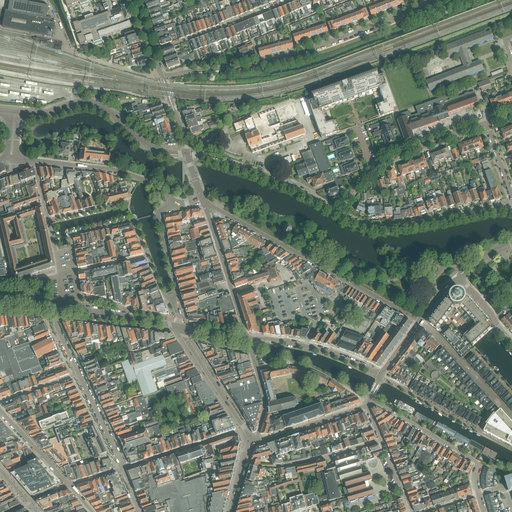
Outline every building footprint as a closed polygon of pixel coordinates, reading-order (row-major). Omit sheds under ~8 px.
[(4,24),(3,27),(27,32),(47,36),(52,36),(53,33),(54,24),(50,23),(50,20),(51,20),(51,19),(47,19),(47,15),(49,6),(40,5),(16,0),(10,0),(10,2),(9,8),(8,11),(6,11),(6,13),(6,14),(5,19),(4,24)] [(93,14),(85,17),(86,20),(79,23),(78,22),(73,23),(77,33),(80,32),(81,34),(77,36),(81,46),(86,44),(85,43),(93,40),(94,43),(102,40),(101,37),(132,27),(130,22),(128,22),(127,19),(131,18),(126,4),(121,5),(122,9),(121,9),(121,8),(112,11),(111,8),(112,7),(109,0),(65,0),(68,7),(73,6),(72,5),(80,2),(81,5),(89,2),(87,0),(101,0),(105,10),(108,9),(109,12),(94,17),(93,14)] [(155,0),(146,3),(148,9),(161,4),(160,2),(164,0),(155,0)] [(226,21),(222,13),(219,3),(217,0),(215,0),(220,13),(220,14),(218,15),(221,23),(226,21)] [(231,7),(228,0),(226,0),(223,1),(226,9),(227,11),(230,19),(235,17),(231,7)] [(240,3),(238,4),(236,0),(234,1),(240,15),(244,14),(240,3)] [(240,3),(244,14),(249,12),(244,0),(241,0),(242,2),(240,3)] [(244,0),(249,12),(253,10),(249,0),(247,0),(246,0),(244,0)] [(249,0),(253,10),(258,8),(255,0),(249,0)] [(303,14),(301,15),(302,18),(307,16),(300,0),(299,0),(296,2),(299,10),(301,9),(303,14)] [(310,15),(306,6),(311,5),(312,8),(314,8),(314,7),(311,0),(300,0),(307,16),(310,15)] [(316,0),(317,2),(320,1),(323,8),(320,9),(321,11),(325,9),(321,0),(316,0)] [(385,2),(387,9),(393,7),(390,0),(385,2)] [(227,11),(226,9),(223,1),(219,3),(222,13),(226,21),(230,19),(227,11)] [(231,7),(235,17),(240,15),(234,1),(232,2),(233,6),(231,7)] [(161,4),(148,9),(148,10),(149,10),(150,14),(162,9),(161,7),(168,5),(167,2),(161,4)] [(302,18),(301,15),(299,10),(296,2),(291,4),(295,15),(298,14),(300,19),(302,18)] [(286,5),(290,14),(292,13),(295,21),(297,20),(295,15),(291,4),(286,5)] [(288,24),(290,23),(288,18),(289,18),(288,15),(290,14),(286,5),(282,7),(288,24)] [(377,13),(374,6),(369,8),(371,15),(377,13)] [(170,11),(169,9),(168,7),(162,9),(150,14),(152,19),(163,14),(170,11)] [(284,21),(286,25),(288,24),(282,7),(277,9),(280,18),(281,18),(283,17),(285,21),(284,21)] [(276,20),(279,19),(282,27),(284,26),(281,18),(280,18),(277,9),(273,11),(276,20)] [(360,12),(363,18),(363,19),(369,17),(366,9),(360,11),(361,12),(360,12)] [(212,17),(213,17),(211,11),(206,13),(212,28),(216,26),(212,17)] [(273,30),(275,29),(277,29),(275,26),(274,27),(272,20),(274,19),(272,12),(267,13),(273,30)] [(203,31),(199,18),(197,13),(196,13),(195,14),(198,22),(195,23),(199,32),(203,31)] [(206,13),(204,14),(204,15),(202,15),(203,17),(207,29),(212,28),(206,13)] [(262,15),(265,23),(267,22),(270,28),(268,29),(269,32),(273,30),(267,13),(262,15)] [(163,15),(163,14),(152,19),(153,24),(165,20),(164,17),(169,16),(168,14),(163,15)] [(257,17),(264,34),(267,33),(265,28),(264,28),(263,24),(265,23),(262,15),(257,17)] [(191,17),(189,18),(189,19),(195,34),(199,32),(195,23),(195,22),(193,23),(191,17)] [(203,17),(199,18),(203,31),(207,29),(203,17)] [(256,26),(258,25),(262,35),(264,34),(257,17),(253,19),(256,26)] [(252,31),(257,29),(256,26),(253,19),(248,21),(252,31)] [(179,21),(179,20),(177,21),(179,27),(177,28),(176,28),(180,39),(185,37),(179,21)] [(185,22),(182,23),(181,20),(179,21),(185,37),(190,35),(187,25),(185,22)] [(253,39),(255,38),(252,31),(248,21),(243,23),(246,30),(247,30),(248,34),(250,33),(253,39)] [(334,22),(334,21),(328,23),(331,31),(337,29),(336,28),(334,22)] [(156,33),(168,29),(175,27),(174,23),(165,26),(164,24),(161,26),(160,24),(154,26),(155,28),(154,28),(156,33)] [(245,41),(246,41),(247,41),(244,31),(246,30),(243,23),(239,24),(245,41)] [(240,35),(243,42),(245,41),(239,24),(234,26),(238,36),(240,35)] [(238,36),(234,26),(229,28),(236,45),(238,44),(237,42),(235,37),(238,36)] [(229,28),(225,30),(229,40),(231,39),(234,46),(236,45),(229,28)] [(306,39),(312,37),(309,30),(306,31),(305,28),(303,29),(304,32),(306,39)] [(159,40),(174,34),(177,34),(176,31),(169,33),(168,29),(156,33),(159,40)] [(224,29),(219,31),(225,50),(228,49),(224,40),(227,39),(224,29)] [(214,33),(217,43),(220,42),(224,50),(225,50),(219,31),(214,33)] [(430,90),(443,85),(483,69),(480,61),(472,64),(471,62),(470,58),(470,57),(469,54),(468,55),(466,48),(494,38),(491,31),(486,33),(485,31),(445,46),(449,57),(459,53),(464,67),(427,81),(430,90)] [(209,34),(216,53),(218,52),(215,44),(217,43),(214,33),(209,34)] [(140,42),(138,38),(137,34),(128,37),(127,37),(126,37),(114,41),(117,50),(125,47),(126,47),(140,42)] [(174,34),(159,40),(160,44),(162,45),(172,42),(171,38),(175,37),(174,34)] [(216,53),(209,34),(204,36),(208,46),(211,45),(213,51),(214,55),(216,54),(216,53)] [(199,38),(206,57),(208,56),(207,53),(205,47),(208,46),(204,36),(199,38)] [(201,48),(203,55),(205,58),(206,57),(199,38),(195,40),(198,49),(201,48)] [(190,41),(191,46),(197,60),(199,59),(196,50),(198,49),(195,40),(190,41)] [(282,51),(288,49),(286,42),(283,43),(282,40),(280,41),(282,51)] [(126,47),(127,51),(141,46),(140,42),(126,47)] [(252,44),(239,49),(241,55),(249,52),(248,49),(253,47),(252,44)] [(141,46),(127,51),(125,52),(122,53),(123,55),(126,54),(128,53),(128,55),(143,50),(141,46)] [(175,50),(174,47),(162,51),(164,56),(176,52),(176,53),(182,51),(185,50),(185,47),(180,48),(175,50)] [(437,48),(417,56),(418,59),(438,51),(437,48)] [(127,60),(130,59),(130,60),(144,55),(143,50),(128,55),(129,55),(129,57),(127,58),(127,60)] [(177,56),(176,53),(176,52),(164,56),(167,63),(187,55),(186,52),(182,54),(177,56)] [(184,59),(188,58),(189,57),(191,59),(194,55),(193,53),(187,55),(167,63),(169,69),(180,65),(179,61),(184,59)] [(147,63),(145,58),(137,61),(137,62),(136,62),(137,65),(138,65),(139,66),(140,66),(141,67),(145,66),(145,64),(147,63)] [(338,132),(333,121),(327,123),(326,123),(321,109),(332,105),(331,104),(334,103),(335,104),(339,103),(339,101),(341,100),(342,102),(349,100),(359,96),(358,94),(361,93),(361,95),(366,93),(365,91),(368,90),(369,92),(374,90),(379,88),(384,102),(377,105),(382,117),(398,111),(382,69),(380,69),(309,95),(306,96),(322,138),(338,132)] [(482,91),(492,88),(489,79),(478,83),(479,88),(480,88),(481,88),(481,89),(482,91)] [(411,116),(409,111),(396,116),(398,120),(397,120),(405,141),(414,138),(412,131),(439,121),(440,121),(441,120),(443,119),(444,119),(444,120),(445,120),(445,119),(449,117),(446,108),(447,108),(448,112),(478,101),(474,92),(469,93),(468,93),(464,94),(465,95),(454,99),(454,98),(450,99),(450,100),(448,101),(446,96),(415,107),(418,114),(411,116)] [(499,107),(496,98),(495,95),(495,94),(495,93),(494,92),(492,94),(493,98),(490,99),(491,100),(490,100),(490,101),(491,103),(491,104),(492,106),(494,106),(495,109),(499,107)] [(505,105),(506,105),(507,105),(508,105),(509,104),(510,104),(511,102),(509,94),(503,96),(505,100),(504,101),(505,105)] [(505,105),(504,101),(505,100),(503,96),(496,98),(499,107),(502,106),(503,107),(504,106),(505,105)] [(244,121),(234,125),(236,132),(244,129),(246,136),(250,148),(250,147),(252,153),(264,149),(276,145),(305,134),(302,126),(299,117),(294,104),(293,103),(260,115),(260,116),(253,118),(252,118),(248,120),(244,122),(244,121)] [(142,109),(142,110),(143,112),(151,109),(152,111),(151,111),(152,111),(152,112),(163,108),(162,104),(152,106),(151,107),(142,109)] [(134,112),(139,111),(138,106),(133,108),(132,105),(125,107),(125,108),(124,109),(125,111),(126,111),(127,113),(133,111),(134,112)] [(144,116),(145,119),(165,112),(163,108),(152,112),(153,114),(144,116)] [(188,110),(182,112),(184,116),(185,118),(195,114),(203,112),(203,111),(206,110),(205,108),(204,108),(195,111),(195,110),(192,111),(191,108),(187,108),(188,110)] [(154,121),(166,117),(165,112),(145,119),(146,121),(153,118),(154,121)] [(185,118),(184,119),(185,121),(186,121),(187,123),(202,118),(201,116),(197,117),(197,118),(196,118),(195,114),(185,118)] [(165,124),(168,123),(167,121),(167,120),(166,117),(155,121),(157,127),(158,126),(162,125),(162,124),(165,123),(165,124)] [(187,126),(187,127),(187,128),(189,129),(199,126),(203,124),(202,121),(201,120),(202,119),(202,120),(205,119),(205,117),(202,118),(187,123),(188,125),(187,126)] [(391,147),(391,145),(393,145),(393,146),(394,146),(394,145),(395,144),(394,142),(396,141),(392,131),(394,130),(394,129),(395,129),(394,124),(393,124),(393,122),(392,118),(388,120),(387,121),(386,120),(380,122),(381,123),(371,127),(372,131),(374,137),(380,134),(381,135),(382,135),(386,145),(388,144),(389,147),(390,146),(391,147)] [(163,134),(171,132),(168,123),(165,124),(165,123),(162,124),(162,125),(158,126),(158,127),(159,127),(162,133),(163,133),(163,134)] [(189,129),(189,131),(190,135),(192,134),(192,135),(201,132),(199,128),(200,128),(201,128),(204,127),(203,124),(199,126),(189,129)] [(504,139),(511,136),(511,135),(509,127),(508,127),(506,128),(501,130),(501,131),(501,132),(501,133),(502,134),(504,139)] [(163,143),(164,143),(165,140),(167,140),(169,139),(168,138),(173,137),(171,132),(163,134),(164,137),(162,138),(160,141),(160,143),(162,143),(163,143)] [(167,140),(168,143),(168,144),(171,145),(173,145),(175,144),(173,137),(168,138),(169,139),(167,140)] [(338,137),(331,140),(332,143),(334,150),(345,146),(345,147),(349,146),(348,145),(349,145),(348,143),(349,143),(348,139),(347,139),(347,138),(340,140),(338,137)] [(475,150),(481,148),(482,149),(483,148),(483,147),(481,141),(482,140),(481,138),(480,138),(476,139),(475,139),(473,139),(473,140),(472,141),(475,150)] [(470,152),(475,150),(472,141),(470,141),(469,141),(468,141),(467,142),(464,143),(468,153),(470,152)] [(311,150),(302,154),(305,163),(309,174),(310,176),(320,172),(331,168),(321,142),(320,143),(310,146),(309,146),(311,150)] [(60,154),(69,155),(69,152),(73,153),(73,152),(72,152),(73,143),(69,143),(69,144),(61,143),(61,147),(60,147),(60,150),(61,150),(60,154)] [(468,153),(464,143),(462,143),(461,144),(459,145),(462,154),(462,155),(463,157),(466,156),(465,154),(468,153)] [(108,161),(109,158),(109,154),(88,151),(88,150),(80,149),(79,161),(91,162),(91,159),(108,161)] [(448,149),(442,151),(444,159),(445,160),(448,159),(448,160),(452,158),(450,152),(449,152),(448,149)] [(351,151),(344,153),(343,150),(335,153),(337,158),(341,157),(342,161),(350,159),(350,160),(353,158),(354,157),(353,156),(354,155),(353,152),(352,152),(351,151)] [(436,153),(439,162),(442,161),(441,160),(444,159),(442,151),(436,153)] [(434,164),(439,162),(436,153),(431,155),(432,159),(430,160),(432,166),(434,165),(434,164)] [(421,169),(422,171),(424,170),(428,169),(427,166),(428,165),(427,163),(426,163),(424,157),(423,158),(422,157),(421,158),(421,159),(418,160),(421,169)] [(421,169),(418,160),(416,160),(415,160),(413,161),(411,162),(415,171),(421,169)] [(408,174),(415,171),(411,162),(410,162),(408,162),(408,163),(405,164),(408,174)] [(296,166),(296,167),(297,171),(298,173),(299,176),(299,177),(300,177),(304,175),(304,176),(304,175),(309,174),(305,163),(304,163),(304,164),(301,165),(300,165),(296,166)] [(340,165),(343,176),(354,172),(358,171),(358,170),(358,168),(357,165),(356,165),(356,163),(349,166),(348,163),(340,165)] [(484,170),(491,188),(495,200),(497,199),(498,200),(500,200),(500,199),(501,198),(500,197),(501,197),(501,194),(500,195),(489,163),(483,165),(484,170)] [(402,176),(408,174),(405,164),(403,165),(402,165),(400,165),(399,166),(402,176)] [(27,170),(25,171),(28,179),(28,180),(27,180),(27,181),(28,183),(29,185),(31,185),(29,179),(34,176),(35,176),(33,169),(31,168),(27,170)] [(56,169),(52,169),(54,178),(58,178),(58,177),(62,177),(63,170),(62,170),(59,170),(59,169),(56,169)] [(403,187),(402,184),(399,177),(397,178),(393,169),(392,170),(386,172),(387,175),(388,174),(390,181),(392,180),(394,179),(395,181),(397,180),(400,188),(403,187)] [(62,180),(61,189),(64,188),(66,187),(69,186),(69,185),(74,184),(73,181),(76,180),(75,175),(75,171),(67,170),(67,171),(66,175),(67,175),(67,179),(62,180)] [(25,171),(18,174),(20,182),(28,179),(25,171)] [(311,179),(307,180),(308,184),(312,182),(313,183),(312,183),(312,184),(314,188),(315,188),(316,188),(317,187),(322,185),(323,185),(324,185),(325,185),(325,184),(326,184),(335,180),(332,171),(321,175),(311,179)] [(95,173),(97,179),(98,182),(101,181),(103,180),(101,174),(95,173)] [(102,174),(101,174),(103,180),(103,182),(103,183),(104,185),(106,185),(106,183),(109,182),(110,183),(114,182),(114,181),(113,176),(110,176),(104,174),(102,174)] [(330,197),(332,196),(333,199),(339,197),(338,194),(340,193),(338,188),(344,185),(341,179),(335,181),(336,185),(330,187),(330,189),(327,190),(328,191),(327,193),(328,195),(330,196),(330,197)] [(377,182),(376,182),(379,190),(383,189),(384,192),(386,191),(388,190),(390,190),(388,184),(386,185),(386,184),(385,185),(384,181),(383,182),(382,180),(380,181),(379,181),(378,181),(377,182)] [(469,194),(472,201),(473,201),(473,202),(474,201),(475,202),(477,202),(478,201),(478,200),(479,200),(476,189),(475,190),(475,188),(477,187),(475,180),(471,182),(472,185),(471,185),(472,189),(473,191),(469,192),(470,193),(469,194)] [(125,181),(121,182),(121,191),(123,199),(131,198),(131,197),(129,189),(127,189),(126,186),(127,186),(125,181)] [(36,183),(31,185),(29,185),(27,186),(26,186),(29,196),(24,198),(17,201),(13,202),(10,203),(9,203),(4,205),(6,212),(5,213),(0,214),(0,221),(6,245),(13,280),(22,277),(29,275),(32,274),(35,273),(39,272),(46,269),(54,267),(55,267),(53,259),(53,255),(52,255),(49,239),(48,235),(48,236),(47,231),(45,222),(41,206),(28,210),(24,211),(24,212),(15,215),(14,212),(13,209),(40,199),(36,183)] [(495,200),(491,188),(488,189),(485,183),(483,184),(485,190),(488,199),(489,202),(495,200)] [(471,201),(472,201),(469,194),(467,189),(464,190),(463,188),(460,189),(461,192),(462,196),(463,195),(466,203),(468,203),(470,202),(471,201)] [(116,189),(110,190),(111,193),(113,202),(117,201),(119,200),(123,199),(121,191),(117,192),(116,189)] [(452,192),(457,205),(460,204),(461,204),(463,204),(463,203),(464,203),(459,189),(452,192)] [(55,191),(44,193),(45,197),(46,203),(47,203),(49,202),(51,202),(56,215),(62,213),(56,199),(60,198),(60,197),(59,196),(57,195),(58,193),(59,193),(58,190),(57,190),(56,190),(55,190),(55,191)] [(443,190),(435,192),(441,209),(442,208),(443,209),(445,208),(445,207),(447,206),(445,199),(445,198),(443,194),(444,194),(443,190)] [(453,206),(455,205),(452,196),(452,195),(451,191),(449,190),(448,191),(447,193),(448,194),(449,195),(450,197),(446,198),(449,207),(450,208),(452,207),(453,206)] [(485,190),(479,192),(482,201),(485,200),(487,200),(487,199),(488,199),(485,190)] [(105,194),(103,195),(105,203),(105,204),(113,202),(111,193),(108,194),(107,191),(105,191),(105,194)] [(441,209),(435,192),(429,194),(435,210),(437,209),(437,210),(438,210),(439,210),(440,210),(440,209),(441,209)] [(426,202),(427,206),(429,211),(430,211),(430,212),(431,212),(432,212),(433,211),(433,210),(435,210),(429,194),(427,195),(429,201),(426,202)] [(56,199),(62,213),(73,211),(71,206),(67,197),(67,195),(60,198),(56,199)] [(70,196),(67,197),(71,206),(73,211),(78,210),(73,197),(72,195),(70,196)] [(75,196),(73,197),(78,210),(84,209),(80,200),(77,201),(75,196)] [(0,206),(4,205),(9,203),(9,202),(9,201),(8,200),(8,199),(7,197),(6,197),(6,199),(0,201),(0,206)] [(88,208),(94,206),(95,206),(94,203),(93,203),(91,198),(86,200),(86,199),(86,200),(88,208)] [(86,200),(86,199),(84,200),(84,199),(80,200),(84,209),(88,208),(86,200)] [(425,212),(426,212),(424,207),(427,206),(426,202),(424,203),(423,200),(418,202),(417,199),(414,200),(416,204),(419,216),(420,216),(419,213),(421,212),(421,213),(422,213),(423,214),(424,213),(425,212)] [(376,218),(375,204),(370,204),(370,201),(369,201),(369,204),(367,205),(367,206),(368,211),(368,216),(369,216),(369,217),(371,217),(372,218),(376,218)] [(392,205),(392,201),(390,201),(390,204),(384,204),(385,206),(385,211),(385,217),(386,217),(386,218),(389,217),(389,216),(392,216),(393,216),(392,205)] [(48,207),(51,216),(56,215),(51,202),(49,202),(50,207),(48,207)] [(368,211),(367,206),(360,203),(356,210),(364,214),(366,210),(368,211)] [(381,217),(385,217),(385,211),(385,206),(381,207),(381,203),(375,204),(376,218),(378,218),(379,217),(381,217)] [(407,218),(410,217),(408,209),(409,209),(408,205),(404,206),(403,208),(400,208),(400,209),(402,218),(407,218)] [(192,223),(190,224),(191,228),(193,227),(193,229),(197,228),(207,225),(204,217),(202,210),(200,209),(191,210),(191,219),(199,218),(201,222),(192,223)] [(402,218),(400,209),(395,209),(393,210),(393,212),(393,219),(402,218)] [(191,210),(183,212),(183,220),(186,219),(186,221),(192,220),(192,223),(201,222),(199,218),(191,219),(191,210)] [(180,213),(164,216),(166,223),(173,221),(182,220),(183,220),(183,212),(180,213)] [(173,221),(166,223),(167,228),(179,226),(182,225),(183,225),(190,224),(192,223),(192,220),(186,221),(186,219),(183,220),(182,220),(173,221)] [(230,222),(229,223),(232,228),(234,229),(234,230),(233,233),(232,234),(237,236),(239,238),(242,239),(246,241),(254,235),(231,223),(230,222)] [(124,225),(126,231),(134,229),(133,226),(132,224),(131,223),(130,223),(124,225)] [(224,225),(216,227),(221,241),(229,238),(230,242),(231,244),(231,245),(232,249),(236,247),(238,246),(240,245),(243,243),(246,241),(242,239),(239,238),(237,236),(232,234),(233,233),(234,230),(234,229),(232,228),(229,223),(224,225)] [(179,226),(167,228),(168,234),(180,231),(181,231),(184,230),(186,230),(189,229),(191,229),(191,228),(190,224),(183,225),(182,225),(179,226)] [(283,231),(289,234),(292,230),(292,229),(292,228),(292,227),(291,227),(291,226),(290,226),(290,225),(289,225),(288,225),(287,225),(287,226),(286,226),(286,227),(283,231)] [(111,228),(112,235),(119,233),(121,233),(119,226),(116,227),(111,228)] [(190,230),(189,230),(190,232),(192,240),(200,238),(200,235),(210,232),(208,227),(198,230),(197,228),(193,229),(190,230)] [(126,231),(121,233),(119,233),(120,236),(116,237),(117,239),(115,239),(115,240),(120,239),(124,238),(129,237),(129,238),(132,238),(131,237),(136,235),(134,229),(126,231)] [(104,230),(99,231),(101,240),(102,244),(105,244),(104,241),(107,240),(106,238),(106,236),(104,230)] [(180,231),(168,234),(169,240),(176,239),(179,238),(181,237),(181,234),(185,233),(184,230),(181,231),(180,231)] [(99,231),(93,232),(96,241),(99,240),(100,241),(99,242),(99,245),(102,244),(101,240),(99,231)] [(210,232),(200,235),(200,238),(202,241),(211,237),(210,232)] [(74,244),(75,247),(82,246),(80,235),(74,237),(73,238),(74,241),(77,241),(78,244),(74,244)] [(129,237),(124,238),(125,245),(127,244),(137,242),(139,242),(138,241),(138,240),(138,239),(136,235),(131,237),(132,238),(129,238),(129,237)] [(246,241),(243,243),(244,243),(246,244),(248,244),(250,243),(252,245),(257,237),(254,235),(246,241)] [(176,239),(169,240),(170,245),(180,243),(182,242),(185,242),(189,241),(188,236),(185,236),(181,237),(179,238),(176,239)] [(202,241),(199,242),(201,247),(202,251),(202,252),(204,256),(203,256),(204,257),(211,254),(216,253),(215,248),(213,243),(212,238),(202,241)] [(229,238),(221,241),(224,252),(225,252),(232,249),(231,245),(231,244),(230,242),(229,238)] [(263,240),(259,248),(261,249),(262,249),(266,247),(268,243),(263,240)] [(112,241),(107,242),(110,252),(112,261),(117,260),(114,247),(114,246),(113,241),(112,241)] [(126,249),(121,250),(122,252),(123,252),(129,250),(132,250),(141,248),(139,242),(137,242),(127,244),(125,245),(126,249)] [(181,248),(171,250),(172,256),(188,252),(185,242),(182,242),(180,243),(181,245),(181,248)] [(262,251),(259,252),(260,254),(266,251),(268,252),(273,246),(268,243),(266,247),(262,249),(262,251)] [(266,251),(260,254),(260,256),(264,254),(265,256),(269,254),(270,253),(272,255),(273,256),(279,249),(275,247),(273,246),(268,252),(266,251)] [(244,247),(225,253),(227,259),(235,257),(237,256),(246,254),(245,252),(244,250),(244,247)] [(132,250),(129,250),(131,256),(143,254),(141,248),(132,250)] [(93,254),(92,253),(92,250),(91,249),(89,249),(87,249),(87,250),(86,250),(76,253),(77,258),(85,256),(90,255),(93,254)] [(265,256),(264,256),(268,263),(270,262),(277,258),(284,251),(279,249),(273,256),(272,255),(271,255),(269,254),(265,256)] [(172,256),(173,262),(187,258),(197,255),(196,252),(196,250),(188,252),(172,256)] [(266,265),(264,266),(266,268),(276,265),(276,263),(279,261),(280,260),(290,255),(284,251),(277,258),(270,262),(268,263),(265,265),(266,265)] [(104,253),(100,254),(100,258),(101,261),(101,263),(112,261),(110,252),(104,253)] [(174,268),(175,271),(184,268),(193,266),(193,267),(196,266),(198,265),(200,270),(197,271),(199,276),(212,272),(211,270),(210,266),(209,264),(208,260),(218,257),(216,253),(211,254),(204,257),(201,258),(201,260),(200,260),(200,259),(197,260),(195,260),(196,262),(192,263),(189,264),(174,268)] [(187,258),(173,262),(174,268),(189,264),(192,263),(196,262),(195,260),(197,260),(200,259),(199,254),(197,255),(187,258)] [(284,263),(281,265),(283,266),(285,265),(288,263),(289,264),(289,265),(298,260),(294,257),(285,262),(284,263)] [(131,262),(131,268),(148,264),(146,259),(131,262)] [(86,261),(77,263),(78,268),(94,265),(93,260),(86,261)] [(289,265),(288,266),(289,268),(293,265),(294,267),(293,267),(302,262),(298,260),(289,265)] [(124,264),(124,269),(126,276),(131,275),(132,275),(132,274),(131,268),(131,262),(124,264)] [(126,276),(124,269),(124,264),(117,265),(118,273),(119,276),(119,278),(126,277),(126,276)] [(132,274),(133,274),(150,268),(148,264),(131,268),(132,274)] [(238,264),(229,267),(231,274),(240,271),(240,270),(238,264)] [(298,270),(297,270),(299,273),(301,272),(303,274),(306,272),(309,276),(310,274),(311,269),(313,268),(307,264),(298,270)] [(240,279),(234,282),(236,288),(248,284),(249,285),(272,278),(273,282),(281,279),(276,265),(266,268),(265,269),(266,271),(255,274),(254,275),(249,276),(246,277),(240,279)] [(96,270),(97,277),(112,274),(111,266),(111,267),(105,268),(103,268),(102,268),(102,269),(97,270),(96,270)] [(184,268),(175,271),(176,276),(184,274),(185,274),(187,274),(193,272),(194,272),(193,267),(193,266),(184,268)] [(429,271),(428,276),(429,278),(431,280),(434,280),(436,278),(437,273),(435,272),(437,267),(432,266),(431,271),(429,271)] [(150,268),(133,274),(134,276),(139,274),(140,277),(152,273),(150,269),(150,268)] [(309,276),(307,278),(308,278),(308,279),(310,280),(310,281),(312,282),(311,284),(312,284),(312,283),(314,283),(314,287),(314,288),(315,288),(317,291),(320,294),(324,296),(324,295),(328,297),(328,296),(332,296),(332,295),(336,293),(335,293),(336,291),(338,291),(346,286),(342,284),(340,283),(338,281),(333,278),(313,268),(311,269),(310,274),(309,276)] [(240,271),(231,274),(234,282),(240,279),(246,277),(249,276),(254,275),(252,271),(246,273),(245,272),(244,272),(243,270),(240,270),(240,271)] [(480,270),(475,274),(479,279),(484,275),(480,270)] [(86,278),(80,279),(82,291),(82,292),(83,293),(89,295),(89,294),(87,283),(89,282),(91,281),(90,276),(92,276),(91,271),(87,272),(86,272),(85,272),(86,278)] [(184,275),(176,277),(178,283),(195,278),(194,276),(195,275),(194,272),(193,272),(187,274),(185,274),(184,274),(184,275)] [(140,281),(138,282),(138,284),(140,283),(154,278),(152,273),(140,277),(139,278),(140,281)] [(209,274),(200,277),(201,282),(211,279),(209,274)] [(130,282),(133,281),(131,275),(126,276),(126,277),(119,278),(120,284),(122,283),(126,282),(130,282)] [(106,279),(106,283),(107,285),(107,293),(108,293),(109,297),(109,298),(109,299),(109,300),(112,301),(113,301),(115,302),(116,302),(118,303),(120,304),(121,304),(123,305),(124,305),(123,302),(123,299),(123,298),(122,295),(122,294),(121,291),(121,288),(121,287),(120,284),(119,278),(119,276),(116,276),(114,277),(112,277),(110,278),(108,278),(106,279)] [(188,292),(181,294),(183,300),(190,298),(197,296),(198,296),(210,293),(216,291),(215,285),(226,282),(224,276),(197,284),(194,284),(195,290),(188,292)] [(105,277),(98,278),(99,284),(99,288),(101,296),(100,296),(100,297),(104,297),(105,298),(106,299),(104,283),(106,283),(105,283),(106,285),(106,283),(106,279),(105,277)] [(98,278),(93,279),(93,282),(94,285),(94,289),(95,296),(96,296),(100,296),(101,296),(99,288),(99,284),(98,278)] [(154,278),(140,283),(141,286),(140,287),(141,288),(156,282),(154,278)] [(195,278),(178,283),(180,288),(186,287),(188,286),(194,284),(197,284),(195,278)] [(89,282),(87,283),(89,294),(90,295),(95,296),(94,289),(94,285),(93,282),(89,283),(89,282)] [(129,291),(129,292),(134,309),(142,311),(142,310),(137,292),(137,290),(135,291),(135,287),(134,285),(134,284),(133,282),(130,283),(131,291),(129,291)] [(156,282),(141,288),(141,289),(144,289),(144,290),(144,291),(148,289),(157,286),(156,282)] [(180,288),(181,294),(188,292),(195,290),(194,284),(188,286),(186,287),(180,288)] [(144,290),(137,292),(142,310),(142,311),(156,313),(153,305),(164,302),(157,286),(148,289),(144,291),(144,290)] [(348,287),(339,293),(340,294),(342,293),(347,296),(351,288),(348,287)] [(347,296),(344,301),(345,303),(347,299),(349,299),(354,290),(351,288),(347,296)] [(439,331),(441,333),(443,331),(441,329),(437,326),(453,305),(455,304),(456,306),(459,306),(460,304),(461,305),(467,312),(461,318),(468,325),(474,319),(478,323),(479,322),(479,323),(468,333),(468,332),(468,331),(463,336),(464,336),(465,337),(464,337),(471,344),(472,344),(489,329),(490,327),(486,322),(489,320),(478,309),(468,297),(467,297),(465,296),(464,294),(464,292),(463,291),(462,290),(460,289),(458,288),(456,289),(453,289),(452,291),(450,293),(450,294),(450,296),(447,298),(447,297),(427,322),(436,329),(436,330),(437,330),(439,331)] [(190,298),(183,300),(185,307),(185,306),(195,304),(199,303),(205,301),(204,300),(210,299),(217,297),(219,296),(217,290),(216,291),(210,293),(198,296),(197,296),(190,298)] [(255,290),(238,295),(239,299),(240,302),(242,308),(244,316),(251,314),(253,316),(254,319),(255,324),(258,333),(260,333),(260,332),(259,332),(258,328),(255,319),(254,315),(253,314),(261,311),(260,306),(258,307),(258,305),(256,300),(255,298),(258,297),(255,290)] [(354,290),(349,299),(352,301),(357,292),(354,290)] [(122,293),(122,294),(122,295),(123,298),(124,304),(125,305),(125,307),(127,306),(131,305),(131,306),(132,308),(133,308),(133,309),(134,309),(129,292),(127,292),(122,293)] [(221,298),(217,299),(218,301),(231,297),(229,292),(220,295),(221,298)] [(352,301),(351,303),(352,304),(353,302),(355,303),(356,301),(360,294),(357,292),(352,301)] [(356,301),(355,303),(356,304),(357,305),(357,306),(359,303),(364,296),(360,294),(356,301)] [(195,304),(185,306),(187,313),(197,311),(196,310),(203,308),(209,306),(214,305),(218,303),(219,303),(218,301),(217,299),(217,297),(210,299),(204,300),(205,301),(199,303),(195,304)] [(231,297),(218,301),(219,303),(221,310),(222,314),(227,312),(228,312),(230,311),(235,310),(231,297)] [(365,308),(362,313),(364,314),(372,300),(368,298),(363,306),(365,307),(365,308)] [(372,300),(364,314),(366,315),(369,310),(369,309),(371,310),(376,302),(372,300)] [(164,302),(153,305),(156,313),(167,314),(168,314),(168,313),(169,313),(168,313),(164,302)] [(372,312),(369,317),(371,318),(379,304),(376,302),(371,310),(373,311),(373,312),(372,312)] [(379,304),(371,318),(374,319),(377,314),(376,314),(377,313),(379,315),(384,307),(379,304)] [(384,308),(378,316),(383,320),(390,310),(389,310),(388,309),(385,307),(384,308)] [(221,310),(214,311),(214,313),(214,315),(218,315),(219,317),(221,324),(225,324),(222,314),(221,310)] [(390,310),(383,320),(388,323),(389,322),(395,313),(392,311),(390,310)] [(211,316),(209,316),(210,323),(211,323),(221,324),(219,317),(218,315),(214,315),(214,313),(214,311),(211,312),(211,316)] [(228,312),(227,312),(232,325),(240,326),(239,322),(237,316),(236,315),(232,316),(230,311),(228,312)] [(227,312),(222,314),(225,324),(232,325),(227,312)] [(338,315),(336,318),(340,320),(339,322),(341,324),(344,322),(342,317),(342,316),(345,315),(344,312),(340,314),(338,314),(338,315)] [(501,321),(504,324),(509,319),(511,316),(511,313),(510,312),(502,319),(501,321)] [(388,324),(386,327),(388,328),(390,325),(391,326),(394,326),(394,325),(398,327),(399,325),(404,318),(401,316),(398,314),(396,313),(390,322),(389,322),(388,323),(388,324)] [(251,314),(244,316),(245,317),(246,322),(249,331),(252,332),(258,333),(255,324),(254,319),(253,316),(251,314)] [(205,317),(188,317),(189,320),(190,321),(210,323),(209,316),(209,315),(208,315),(205,315),(205,317)] [(7,336),(4,337),(3,333),(0,334),(0,340),(5,338),(9,350),(19,346),(16,340),(16,339),(16,338),(16,337),(15,337),(15,336),(15,335),(14,334),(15,333),(17,332),(19,332),(16,316),(7,316),(9,327),(8,328),(10,335),(7,336)] [(23,317),(16,316),(18,328),(19,332),(21,331),(23,331),(25,330),(26,330),(25,327),(24,328),(23,317)] [(30,317),(29,317),(30,328),(37,325),(38,325),(37,318),(33,318),(29,317),(30,317)] [(328,326),(318,342),(324,344),(331,332),(338,322),(339,322),(340,320),(336,318),(336,317),(334,319),(335,320),(332,325),(333,326),(332,328),(328,326)] [(379,330),(382,322),(375,318),(371,326),(379,330)] [(390,338),(384,346),(392,352),(393,350),(413,323),(404,318),(399,325),(398,327),(392,336),(390,338)] [(64,321),(63,323),(65,327),(70,338),(73,344),(79,342),(78,338),(79,338),(76,323),(76,322),(75,322),(70,322),(69,322),(64,321)] [(279,321),(274,323),(276,335),(282,336),(279,322),(279,321)] [(273,322),(268,323),(268,324),(271,334),(276,335),(274,323),(273,322)] [(76,323),(79,338),(78,338),(79,342),(85,341),(87,346),(93,345),(89,324),(83,323),(82,323),(77,323),(76,323)] [(29,330),(26,331),(28,338),(32,337),(48,331),(47,327),(46,326),(45,324),(33,328),(33,329),(29,330)] [(90,324),(89,324),(93,345),(95,350),(99,349),(97,344),(100,343),(97,325),(96,325),(96,326),(90,324)] [(268,324),(262,326),(264,333),(263,333),(270,334),(268,324)] [(97,326),(97,325),(100,343),(101,343),(106,342),(105,338),(103,326),(97,326)] [(302,328),(300,338),(303,338),(306,339),(305,339),(310,330),(310,325),(302,328)] [(106,327),(103,326),(105,338),(106,338),(107,341),(109,341),(109,342),(110,346),(114,344),(114,343),(110,327),(108,327),(106,327)] [(116,328),(110,327),(114,343),(124,341),(122,335),(120,330),(120,329),(116,328)] [(295,330),(293,337),(299,338),(300,338),(302,328),(295,330)] [(310,340),(311,340),(317,342),(322,335),(318,332),(319,330),(320,329),(320,328),(319,328),(319,329),(319,328),(318,328),(316,331),(317,332),(311,340),(310,340)] [(425,343),(430,336),(421,328),(412,340),(416,344),(421,348),(425,343)] [(442,335),(445,339),(453,332),(450,328),(445,332),(444,330),(443,331),(441,333),(442,334),(442,335)] [(122,329),(123,333),(125,342),(126,343),(124,344),(125,346),(128,354),(129,360),(131,366),(143,362),(141,356),(142,356),(141,353),(141,351),(133,353),(133,351),(129,352),(126,345),(130,344),(126,329),(125,329),(124,329),(122,329)] [(126,329),(130,344),(126,345),(129,352),(133,351),(138,350),(136,343),(138,342),(134,330),(126,329)] [(134,330),(138,342),(136,343),(138,350),(141,349),(143,348),(140,341),(140,339),(142,338),(140,330),(134,330)] [(142,338),(140,339),(140,341),(148,338),(148,332),(147,331),(147,332),(146,331),(144,331),(140,331),(140,330),(142,338)] [(336,336),(331,344),(336,346),(337,347),(354,353),(364,339),(364,338),(347,332),(346,333),(341,330),(340,330),(336,336)] [(48,331),(32,337),(33,339),(34,339),(35,341),(42,338),(46,337),(47,338),(47,337),(48,336),(49,335),(50,335),(49,333),(49,332),(48,331),(49,331),(48,331)] [(148,338),(140,341),(143,348),(149,346),(155,345),(154,332),(148,332),(148,338)] [(150,349),(141,353),(142,356),(141,356),(143,362),(156,357),(155,354),(157,353),(156,351),(178,343),(178,342),(176,340),(175,338),(173,335),(174,334),(173,334),(173,333),(172,333),(171,333),(171,334),(168,334),(167,334),(165,334),(165,333),(165,334),(164,333),(157,333),(154,332),(155,345),(149,346),(150,349)] [(331,332),(324,344),(330,345),(331,344),(336,336),(331,332)] [(376,342),(365,358),(372,362),(379,352),(384,346),(390,338),(383,332),(376,342)] [(453,332),(445,339),(449,342),(457,335),(453,332)] [(449,342),(452,346),(460,339),(457,335),(449,342)] [(354,353),(360,356),(371,339),(366,336),(364,338),(364,339),(354,353)] [(424,347),(426,348),(434,339),(430,336),(425,343),(427,345),(424,347)] [(0,372),(0,373),(3,378),(13,374),(15,379),(16,381),(16,380),(23,378),(29,376),(33,374),(34,374),(36,373),(39,372),(41,371),(42,371),(38,359),(33,347),(31,342),(22,345),(19,346),(9,350),(5,338),(0,340),(0,372)] [(33,347),(38,359),(39,359),(42,357),(43,357),(42,357),(44,356),(47,354),(48,354),(53,351),(54,353),(54,352),(54,351),(56,350),(57,350),(57,349),(56,347),(56,346),(55,346),(55,345),(54,345),(53,343),(54,343),(54,342),(53,341),(51,338),(48,340),(47,338),(48,340),(47,340),(42,342),(42,343),(40,344),(38,345),(35,346),(33,347)] [(371,339),(360,356),(365,358),(376,342),(371,339)] [(434,339),(426,348),(427,350),(429,347),(431,348),(428,351),(430,353),(433,350),(434,351),(440,345),(434,339)] [(463,343),(460,339),(452,346),(456,350),(463,343)] [(79,342),(73,345),(76,349),(76,350),(85,347),(87,346),(85,341),(79,342)] [(197,342),(197,343),(198,345),(202,351),(203,352),(209,349),(212,348),(213,347),(208,345),(197,342)] [(157,353),(155,354),(156,357),(163,355),(166,359),(171,357),(172,357),(175,355),(175,356),(175,355),(177,355),(184,352),(184,353),(184,352),(178,343),(156,351),(157,353)] [(456,350),(459,354),(467,347),(463,343),(456,350)] [(418,349),(414,346),(412,348),(408,345),(405,350),(414,359),(416,357),(417,355),(415,353),(418,349)] [(379,352),(372,362),(381,367),(388,358),(392,352),(384,346),(379,352)] [(85,347),(76,350),(79,355),(87,352),(86,350),(87,349),(86,347),(85,347)] [(209,349),(203,352),(207,357),(207,358),(218,354),(217,348),(215,347),(214,347),(213,347),(212,348),(209,349)] [(447,351),(443,347),(436,354),(439,358),(447,351)] [(459,354),(463,358),(471,350),(471,349),(470,350),(467,347),(459,354)] [(217,348),(218,354),(207,358),(210,363),(224,358),(223,354),(222,354),(221,350),(217,348)] [(414,359),(405,350),(402,354),(407,359),(411,362),(412,361),(415,363),(417,361),(414,359)] [(450,355),(447,351),(439,358),(443,362),(450,355)] [(129,360),(121,362),(129,384),(138,381),(141,391),(142,393),(143,396),(157,391),(153,379),(159,377),(166,375),(165,371),(170,369),(174,368),(191,362),(190,360),(187,356),(184,352),(184,353),(184,352),(177,355),(175,355),(175,356),(175,355),(172,357),(171,357),(166,359),(163,355),(156,357),(143,362),(131,366),(129,360)] [(229,356),(230,363),(230,362),(232,362),(234,367),(236,366),(235,364),(236,363),(236,361),(234,353),(227,352),(229,356)] [(46,358),(48,364),(59,360),(58,358),(61,357),(59,353),(57,353),(46,358)] [(83,354),(79,356),(83,363),(92,360),(92,359),(93,359),(92,355),(87,357),(87,356),(85,357),(83,354)] [(236,366),(251,363),(249,356),(239,354),(241,359),(238,360),(238,363),(236,363),(235,364),(236,366)] [(397,360),(401,364),(407,367),(408,365),(404,363),(407,359),(402,354),(397,360)] [(467,360),(470,364),(478,358),(474,354),(471,357),(471,356),(469,357),(470,358),(467,360)] [(453,359),(450,355),(443,362),(446,365),(453,359)] [(228,357),(224,358),(210,363),(213,368),(223,365),(230,363),(229,356),(228,357)] [(64,363),(61,357),(58,358),(59,360),(48,364),(48,366),(44,367),(45,370),(53,367),(56,366),(59,365),(64,363)] [(92,360),(83,363),(88,374),(100,370),(96,358),(92,360)] [(481,362),(478,358),(470,364),(474,368),(481,362)] [(446,365),(449,368),(450,369),(457,363),(453,359),(446,365)] [(392,373),(394,374),(401,364),(397,360),(392,367),(389,372),(392,373)] [(170,369),(165,371),(166,375),(174,372),(193,365),(191,362),(174,368),(170,369)] [(229,368),(234,367),(232,362),(230,362),(230,363),(223,365),(213,368),(217,373),(229,368)] [(474,368),(477,372),(485,366),(481,362),(474,368)] [(238,371),(239,375),(241,380),(254,376),(255,376),(251,363),(236,366),(238,371)] [(460,367),(457,363),(450,369),(450,370),(453,373),(460,367)] [(193,365),(174,372),(175,376),(196,369),(193,365)] [(110,366),(88,374),(91,380),(108,374),(112,372),(110,366)] [(238,371),(236,366),(234,367),(229,368),(230,371),(227,372),(227,373),(219,376),(221,380),(234,377),(239,375),(238,371)] [(310,370),(288,366),(261,372),(264,381),(266,390),(267,394),(267,393),(274,392),(271,379),(290,375),(289,373),(309,377),(314,378),(326,384),(329,379),(316,372),(310,370)] [(488,369),(485,366),(477,372),(481,376),(488,369)] [(464,370),(460,367),(453,373),(456,376),(456,377),(464,370)] [(60,377),(69,374),(67,369),(61,371),(58,372),(60,377)] [(161,382),(157,383),(160,390),(166,388),(185,381),(200,376),(197,371),(196,369),(175,376),(161,382)] [(488,369),(481,376),(484,379),(491,373),(488,369)] [(467,374),(464,370),(456,377),(459,380),(460,381),(467,374)] [(166,375),(159,377),(161,382),(175,376),(174,372),(166,375)] [(487,383),(495,377),(491,373),(484,379),(487,383)] [(9,381),(12,380),(15,379),(13,374),(3,378),(0,379),(0,384),(3,383),(9,381)] [(29,376),(31,380),(32,385),(33,387),(38,385),(37,384),(35,376),(34,374),(33,374),(29,376)] [(108,374),(91,380),(92,384),(109,378),(108,374)] [(404,374),(403,376),(400,382),(407,386),(412,377),(408,376),(407,378),(405,377),(406,375),(404,374)] [(470,378),(467,374),(460,381),(463,384),(470,378)] [(20,392),(26,389),(28,389),(26,380),(27,380),(28,381),(31,380),(29,376),(23,378),(16,380),(17,383),(18,385),(20,392)] [(185,381),(166,388),(169,395),(205,383),(202,378),(200,376),(185,381)] [(234,377),(221,380),(225,386),(226,385),(235,382),(239,381),(239,378),(238,376),(234,378),(234,377)] [(255,376),(225,386),(230,393),(229,393),(236,403),(241,410),(244,414),(246,419),(248,421),(249,423),(250,424),(250,426),(258,425),(259,418),(259,417),(261,411),(261,410),(263,403),(261,395),(259,389),(259,388),(257,383),(257,382),(255,377),(256,377),(255,376)] [(109,378),(92,384),(94,387),(111,382),(110,377),(109,378)] [(495,377),(487,383),(491,387),(498,381),(495,377)] [(463,384),(467,388),(474,382),(470,378),(463,384)] [(12,380),(9,381),(10,386),(12,386),(15,393),(20,392),(18,385),(17,383),(14,385),(12,380)] [(119,380),(95,389),(96,390),(97,392),(96,392),(97,393),(98,395),(119,388),(119,387),(121,386),(121,385),(119,380)] [(414,380),(409,389),(414,391),(419,383),(414,380)] [(0,390),(0,398),(14,394),(15,393),(12,386),(10,386),(9,381),(3,383),(3,386),(4,388),(3,389),(4,389),(0,390)] [(328,386),(332,388),(333,393),(337,392),(341,394),(342,393),(344,393),(346,390),(331,381),(328,386)] [(491,387),(494,391),(502,385),(498,381),(491,387)] [(477,386),(474,382),(467,388),(470,392),(477,386)] [(62,390),(59,383),(53,386),(53,387),(55,393),(62,390)] [(166,388),(160,390),(165,403),(174,400),(184,396),(187,403),(196,400),(197,403),(214,397),(209,389),(205,383),(169,395),(166,388)] [(423,386),(419,383),(414,391),(418,394),(423,386)] [(502,385),(494,391),(498,395),(505,388),(502,385)] [(423,396),(428,388),(423,386),(418,394),(423,396)] [(477,386),(470,392),(474,396),(481,389),(477,386)] [(47,400),(46,396),(50,395),(47,388),(41,390),(44,397),(38,399),(39,402),(42,401),(47,400)] [(119,388),(98,395),(101,401),(112,397),(119,394),(121,397),(127,395),(125,391),(121,392),(119,388)] [(428,388),(423,396),(427,399),(432,391),(428,388)] [(505,388),(498,395),(501,398),(508,392),(505,388)] [(484,393),(481,389),(474,396),(477,400),(484,393)] [(34,400),(42,397),(41,392),(40,390),(35,392),(36,395),(33,397),(34,400)] [(62,401),(63,403),(74,398),(79,397),(80,396),(78,391),(68,394),(69,398),(62,401)] [(141,391),(127,396),(129,400),(139,396),(139,394),(142,393),(141,391)] [(432,402),(437,393),(432,391),(427,399),(432,402)] [(35,392),(34,392),(30,394),(25,396),(28,402),(34,400),(33,397),(36,395),(35,392)] [(274,392),(267,393),(269,403),(277,401),(274,392)] [(508,392),(501,398),(505,402),(511,396),(508,392)] [(436,404),(441,396),(437,393),(432,402),(436,404)] [(488,397),(484,393),(477,400),(480,403),(488,397)] [(345,400),(343,395),(342,395),(341,396),(342,399),(345,408),(350,406),(347,399),(345,400)] [(347,398),(347,399),(350,406),(360,403),(358,398),(355,396),(347,398)] [(445,398),(441,396),(436,404),(441,407),(445,398)] [(112,397),(101,401),(104,408),(115,404),(112,397)] [(143,397),(133,400),(136,408),(135,408),(136,412),(136,413),(148,409),(143,397)] [(196,400),(187,403),(188,407),(190,407),(194,405),(196,410),(218,402),(214,397),(197,403),(196,400)] [(297,399),(292,398),(292,397),(292,398),(285,399),(284,399),(285,400),(279,401),(279,400),(278,400),(278,401),(277,401),(269,403),(269,405),(269,406),(269,407),(269,410),(269,413),(269,414),(271,413),(294,408),(294,409),(295,408),(298,405),(299,404),(298,404),(297,400),(297,399)] [(484,407),(491,401),(488,397),(480,403),(484,407)] [(328,398),(320,400),(321,404),(325,415),(332,412),(329,403),(328,398)] [(445,398),(441,407),(445,409),(450,401),(445,398)] [(336,399),(335,400),(336,401),(339,410),(345,408),(342,399),(338,400),(338,399),(336,399)] [(15,400),(6,403),(9,406),(11,405),(12,408),(17,406),(17,405),(15,400)] [(74,409),(84,405),(82,401),(73,404),(73,405),(74,409)] [(336,401),(329,403),(332,412),(339,410),(336,401)] [(397,406),(412,413),(414,409),(400,401),(397,406)] [(450,412),(454,403),(450,401),(445,409),(450,412)] [(495,405),(491,401),(484,407),(487,411),(495,405)] [(8,409),(7,410),(6,410),(11,415),(30,408),(28,402),(23,404),(17,406),(12,408),(8,409)] [(188,408),(187,410),(188,412),(189,413),(192,412),(192,413),(206,408),(209,417),(224,412),(224,411),(223,411),(221,408),(220,405),(219,405),(218,403),(218,402),(196,410),(194,405),(190,407),(190,408),(188,408)] [(454,403),(450,412),(454,414),(459,406),(454,403)] [(325,415),(321,404),(295,413),(283,417),(284,422),(283,422),(285,429),(291,426),(291,427),(295,425),(303,422),(308,421),(316,418),(320,417),(325,415)] [(88,414),(88,412),(84,405),(74,409),(73,405),(72,405),(65,408),(67,413),(69,420),(70,421),(75,419),(75,418),(88,414)] [(117,406),(105,410),(108,417),(118,414),(118,413),(119,413),(117,406)] [(459,406),(454,414),(458,417),(463,408),(459,406)] [(384,412),(376,408),(372,410),(375,416),(375,417),(381,414),(384,412)] [(463,419),(468,411),(463,408),(458,417),(463,419)] [(124,416),(110,421),(113,427),(137,418),(149,414),(148,409),(136,413),(136,412),(127,415),(124,416)] [(151,420),(144,422),(146,427),(156,424),(155,419),(157,419),(156,416),(157,416),(155,411),(155,412),(154,409),(149,411),(151,420)] [(494,415),(495,416),(493,418),(492,417),(488,421),(483,431),(511,446),(511,422),(500,409),(494,415)] [(13,415),(12,416),(17,422),(19,421),(28,418),(25,411),(13,415)] [(471,413),(468,411),(463,419),(467,422),(472,413),(471,413)] [(209,417),(195,423),(197,428),(201,427),(219,420),(219,419),(227,416),(224,412),(209,417)] [(364,412),(359,414),(363,427),(370,425),(369,422),(364,412)] [(384,412),(381,414),(375,417),(379,426),(386,422),(388,421),(394,418),(384,412)] [(65,422),(69,420),(67,413),(60,415),(53,417),(47,420),(40,423),(43,430),(55,426),(55,427),(63,424),(63,423),(66,422),(65,422)] [(415,416),(431,425),(433,421),(417,413),(415,416)] [(472,424),(476,416),(472,413),(467,422),(472,424)] [(88,414),(75,418),(75,419),(76,421),(76,422),(90,417),(88,414)] [(359,414),(353,416),(356,426),(357,430),(362,428),(361,427),(363,427),(359,414)] [(219,420),(201,427),(203,432),(208,430),(214,428),(217,436),(220,435),(222,434),(223,434),(225,433),(226,433),(228,432),(229,432),(231,431),(231,432),(232,431),(234,430),(234,431),(235,430),(234,430),(235,430),(235,429),(235,428),(235,427),(234,425),(233,424),(232,422),(231,422),(230,420),(230,419),(228,417),(228,416),(227,416),(219,419),(219,420)] [(272,419),(269,420),(270,425),(272,424),(274,432),(285,429),(283,422),(284,422),(283,417),(282,416),(272,419)] [(353,416),(348,418),(351,429),(352,429),(354,428),(355,430),(356,434),(358,433),(357,430),(356,426),(353,416)] [(476,416),(472,424),(476,427),(481,418),(476,416)] [(48,440),(41,431),(40,431),(31,417),(28,418),(17,422),(19,424),(29,435),(37,444),(49,457),(59,467),(59,468),(69,464),(59,452),(52,446),(58,443),(56,437),(48,440)] [(77,424),(74,425),(74,427),(80,425),(90,421),(92,421),(90,417),(76,422),(77,424)] [(137,418),(113,427),(115,432),(126,428),(125,426),(126,425),(128,426),(138,422),(138,421),(137,418)] [(348,418),(342,420),(343,422),(347,433),(347,435),(351,434),(350,432),(352,431),(352,429),(351,429),(348,418)] [(394,431),(395,429),(400,421),(394,418),(388,421),(386,422),(389,427),(391,426),(392,426),(393,427),(392,429),(394,431)] [(342,420),(337,422),(341,435),(341,438),(344,437),(343,434),(346,433),(342,422),(342,420)] [(94,425),(92,421),(80,425),(74,427),(76,431),(88,427),(94,425)] [(395,429),(394,431),(394,432),(395,434),(395,435),(397,433),(399,434),(400,432),(405,424),(403,423),(400,421),(395,429)] [(195,422),(185,426),(187,431),(188,430),(189,432),(192,444),(197,442),(201,441),(201,439),(199,433),(198,429),(197,428),(195,423),(195,422)] [(337,422),(331,424),(334,434),(335,435),(337,434),(339,438),(341,442),(338,443),(338,445),(341,444),(343,443),(342,440),(341,438),(341,435),(337,422)] [(392,431),(389,427),(386,422),(379,426),(384,437),(385,437),(392,435),(394,435),(392,431)] [(436,426),(454,436),(456,432),(438,422),(436,426)] [(270,425),(264,423),(261,434),(268,434),(270,425)] [(331,424),(325,426),(329,439),(331,442),(333,442),(331,435),(334,434),(331,424)] [(405,424),(400,432),(406,435),(410,428),(405,424)] [(0,439),(14,435),(10,430),(5,425),(0,427),(0,439)] [(94,425),(88,427),(91,432),(93,438),(99,436),(94,425)] [(158,425),(153,427),(155,432),(157,438),(158,438),(163,453),(168,451),(171,450),(165,433),(162,434),(160,429),(158,425)] [(126,428),(115,432),(118,436),(135,430),(133,426),(126,428)] [(185,426),(179,428),(184,446),(188,445),(184,432),(185,431),(187,431),(185,426)] [(323,437),(326,436),(327,440),(329,439),(325,426),(320,428),(323,437)] [(179,428),(174,430),(180,447),(184,446),(179,428)] [(209,434),(206,435),(208,439),(217,436),(214,428),(208,430),(209,434)] [(314,430),(316,437),(320,447),(320,450),(322,454),(322,455),(328,453),(328,452),(326,449),(325,444),(324,441),(323,437),(320,428),(319,428),(318,429),(314,430)] [(415,431),(410,428),(406,435),(405,437),(407,439),(406,442),(408,443),(415,431)] [(120,438),(118,438),(119,439),(120,439),(120,440),(121,442),(123,446),(124,448),(124,449),(124,450),(124,451),(145,444),(151,442),(148,435),(147,429),(146,429),(145,430),(142,431),(140,431),(136,432),(135,433),(131,434),(130,434),(130,435),(126,436),(124,436),(120,438)] [(372,429),(361,432),(362,437),(372,434),(374,434),(372,429)] [(174,430),(169,432),(175,449),(180,447),(174,430)] [(185,431),(184,432),(188,445),(192,444),(189,432),(188,430),(187,431),(185,431)] [(203,432),(200,433),(202,439),(202,441),(203,441),(204,440),(206,440),(208,439),(206,435),(209,434),(208,430),(203,432)] [(312,442),(313,445),(314,444),(316,449),(320,447),(316,437),(314,430),(306,432),(310,443),(312,442)] [(81,460),(81,459),(72,433),(70,434),(64,436),(63,436),(61,432),(57,433),(60,442),(63,441),(71,463),(76,462),(81,460)] [(167,433),(165,433),(171,450),(175,449),(169,432),(167,433)] [(311,446),(310,443),(306,432),(299,435),(301,442),(303,449),(304,452),(306,458),(312,457),(311,453),(307,453),(305,448),(311,446)] [(413,441),(411,444),(414,446),(415,445),(417,446),(420,448),(426,437),(425,436),(417,432),(416,433),(413,438),(413,439),(412,440),(413,441)] [(152,433),(148,435),(151,442),(151,443),(155,442),(159,454),(163,453),(158,438),(157,438),(154,439),(152,433)] [(470,440),(456,433),(455,436),(468,444),(470,440)] [(372,434),(361,438),(363,443),(366,442),(365,441),(365,440),(366,439),(367,440),(367,442),(376,439),(374,434),(372,434)] [(0,439),(0,446),(19,439),(14,435),(0,439)] [(217,455),(220,455),(222,454),(238,451),(239,444),(239,441),(237,435),(226,438),(188,451),(188,450),(187,451),(190,460),(203,456),(204,458),(202,459),(203,462),(202,462),(201,463),(200,463),(200,464),(200,465),(202,473),(205,472),(207,471),(205,464),(212,463),(214,463),(212,457),(215,456),(215,458),(217,457),(217,455)] [(275,443),(268,445),(270,450),(271,455),(272,458),(271,458),(273,465),(274,465),(275,465),(276,465),(277,464),(283,463),(282,461),(280,455),(285,453),(288,452),(289,452),(294,450),(295,450),(296,452),(302,449),(303,449),(301,442),(299,435),(291,437),(285,439),(285,440),(284,440),(282,441),(281,441),(275,443)] [(101,457),(100,455),(107,452),(103,444),(99,436),(93,438),(86,440),(95,459),(98,458),(101,457)] [(397,439),(386,442),(388,448),(397,445),(396,443),(400,441),(399,436),(398,436),(398,438),(397,438),(397,439)] [(352,438),(348,439),(349,442),(354,440),(356,445),(359,444),(357,440),(356,440),(355,437),(354,437),(352,438)] [(424,447),(427,448),(431,440),(426,437),(420,448),(416,454),(413,460),(418,463),(423,455),(420,453),(424,447)] [(19,451),(27,448),(19,439),(0,446),(0,460),(1,462),(20,455),(19,451)] [(349,442),(348,439),(343,441),(344,444),(343,445),(344,447),(344,449),(345,448),(351,447),(349,442)] [(427,448),(426,449),(432,452),(437,444),(431,440),(427,448)] [(469,444),(482,451),(484,447),(471,440),(469,444)] [(148,451),(142,453),(144,459),(155,456),(151,443),(146,445),(148,451)] [(332,446),(331,447),(333,452),(336,451),(343,449),(341,444),(338,445),(338,443),(332,445),(332,446)] [(145,444),(124,451),(128,459),(128,458),(129,461),(130,463),(130,464),(131,464),(134,462),(134,463),(135,462),(138,461),(139,461),(137,455),(142,453),(148,451),(146,445),(145,444)] [(381,449),(380,448),(378,444),(364,449),(366,454),(372,452),(381,449)] [(397,445),(388,448),(391,453),(398,451),(397,448),(402,447),(401,446),(400,444),(397,445)] [(268,445),(256,449),(254,454),(270,450),(268,445)] [(433,459),(435,460),(442,447),(439,445),(438,446),(431,457),(433,459)] [(437,465),(446,449),(442,447),(435,460),(433,463),(437,465)] [(493,458),(496,453),(485,447),(482,452),(493,458)] [(31,451),(27,448),(19,451),(20,455),(1,462),(7,468),(24,461),(28,460),(36,457),(31,451)] [(360,454),(357,455),(358,459),(360,458),(361,458),(363,455),(366,454),(364,449),(362,449),(359,451),(360,454)] [(372,452),(374,457),(379,456),(382,455),(383,454),(381,449),(372,452)] [(398,451),(391,453),(393,458),(400,457),(404,456),(403,452),(406,452),(404,451),(404,449),(403,449),(400,450),(398,451)] [(251,464),(251,465),(258,468),(259,466),(259,464),(261,465),(261,464),(261,457),(271,455),(270,450),(254,454),(253,458),(251,463),(251,464)] [(443,462),(445,458),(448,460),(452,453),(447,450),(444,454),(441,461),(443,462)] [(190,460),(187,451),(177,454),(180,464),(190,460)] [(212,457),(214,463),(236,458),(238,451),(222,454),(224,459),(218,461),(217,457),(215,458),(215,456),(212,457)] [(109,458),(107,452),(100,455),(101,457),(98,458),(99,460),(99,461),(110,458),(109,458)] [(304,497),(304,500),(304,502),(305,504),(306,506),(306,508),(308,507),(312,506),(314,506),(319,504),(319,502),(328,499),(329,501),(340,498),(340,496),(336,481),(340,480),(340,481),(344,480),(363,474),(359,462),(358,459),(357,455),(356,452),(334,459),(335,462),(333,462),(332,464),(332,466),(327,468),(327,466),(325,460),(317,462),(318,468),(324,467),(325,470),(324,471),(324,473),(317,474),(321,491),(326,490),(327,493),(317,496),(315,497),(314,494),(305,496),(304,497)] [(424,452),(423,455),(418,463),(416,467),(415,466),(415,467),(417,470),(418,472),(419,475),(419,476),(420,475),(422,472),(422,471),(423,471),(425,467),(427,464),(428,463),(427,463),(429,460),(430,460),(431,457),(432,457),(432,456),(424,452)] [(449,467),(450,465),(456,455),(452,453),(448,460),(448,461),(450,462),(447,466),(446,468),(447,469),(449,467)] [(168,457),(171,467),(172,472),(173,472),(178,471),(179,476),(182,475),(182,474),(182,473),(176,455),(168,457)] [(395,464),(403,461),(402,459),(406,458),(405,456),(407,456),(406,455),(404,456),(400,457),(393,459),(395,464)] [(454,467),(459,457),(456,455),(450,465),(454,467)] [(9,471),(25,465),(39,459),(36,457),(28,460),(24,461),(7,468),(9,471)] [(177,472),(173,473),(173,472),(172,472),(171,467),(168,457),(154,462),(159,476),(155,478),(154,478),(155,481),(157,487),(160,486),(180,479),(179,479),(177,472)] [(454,467),(452,469),(454,470),(456,471),(457,469),(458,467),(463,459),(459,457),(454,467)] [(103,472),(115,469),(110,458),(99,461),(103,472)] [(212,463),(214,473),(215,472),(216,476),(233,472),(233,469),(235,462),(234,462),(235,461),(236,458),(214,463),(212,463)] [(39,459),(25,465),(26,468),(12,474),(18,480),(22,485),(22,486),(23,485),(23,486),(24,486),(26,488),(26,489),(26,490),(27,491),(27,490),(31,495),(31,496),(34,496),(35,496),(34,496),(40,493),(40,494),(41,493),(42,493),(41,492),(44,490),(45,491),(46,491),(47,491),(52,488),(53,489),(53,488),(58,486),(59,486),(59,485),(60,485),(60,483),(60,482),(59,481),(39,459)] [(459,473),(461,475),(468,462),(463,459),(458,467),(457,469),(460,470),(459,473)] [(99,474),(103,472),(99,461),(99,460),(94,461),(99,474)] [(403,461),(395,464),(395,465),(397,467),(396,467),(396,468),(397,468),(397,469),(406,466),(406,467),(412,465),(410,460),(404,462),(404,461),(403,461)] [(94,461),(90,462),(94,475),(99,474),(94,461)] [(94,475),(90,462),(84,464),(84,465),(88,477),(94,475)] [(155,478),(159,476),(154,462),(150,463),(155,478)] [(308,464),(309,471),(314,470),(315,470),(316,469),(318,468),(317,462),(308,464)] [(460,476),(462,477),(464,474),(466,472),(468,474),(473,465),(468,462),(461,475),(460,476)] [(60,469),(71,481),(73,481),(82,479),(78,467),(77,465),(76,463),(60,469)] [(149,464),(144,465),(147,474),(148,480),(150,489),(148,489),(148,490),(149,493),(150,495),(150,497),(151,500),(152,502),(157,501),(159,505),(167,502),(166,502),(168,501),(168,500),(163,501),(160,486),(157,487),(155,481),(154,478),(153,475),(152,472),(150,465),(149,464)] [(299,473),(309,471),(308,464),(302,465),(297,466),(296,466),(297,473),(299,473)] [(414,464),(412,465),(406,467),(402,468),(399,469),(397,469),(400,475),(409,472),(409,473),(417,470),(415,467),(414,464)] [(9,471),(12,474),(26,468),(25,465),(9,471)] [(82,479),(88,477),(84,465),(79,467),(78,467),(82,479)] [(148,489),(150,489),(148,480),(147,474),(144,465),(140,467),(143,475),(144,478),(143,479),(142,480),(141,478),(137,480),(131,481),(136,492),(137,494),(148,489)] [(246,480),(254,481),(258,482),(259,478),(261,479),(264,468),(265,468),(262,468),(261,468),(258,468),(251,465),(246,480)] [(142,480),(143,479),(144,478),(143,475),(140,467),(128,471),(131,481),(137,480),(141,478),(142,480)] [(284,468),(285,475),(287,481),(293,479),(292,473),(291,467),(287,468),(284,468)] [(233,472),(216,476),(215,472),(214,473),(210,474),(205,475),(201,475),(202,477),(205,477),(206,484),(231,478),(232,477),(233,472)] [(346,487),(343,488),(345,495),(346,494),(348,498),(348,501),(349,502),(350,502),(350,503),(355,501),(355,500),(359,499),(359,500),(364,499),(364,498),(368,497),(368,498),(373,496),(373,495),(374,495),(372,487),(370,487),(368,481),(372,480),(370,472),(363,474),(344,480),(345,481),(344,481),(345,486),(346,486),(346,487)] [(418,472),(410,475),(409,473),(401,475),(400,476),(401,478),(402,481),(419,475),(418,472)] [(115,499),(127,495),(122,484),(117,473),(106,476),(115,499)] [(419,475),(402,481),(404,485),(413,482),(412,480),(420,477),(419,476),(419,475)] [(106,476),(100,478),(107,495),(110,500),(108,501),(109,503),(110,506),(114,504),(113,503),(112,500),(115,499),(106,476)] [(171,511),(224,511),(225,509),(226,505),(226,504),(226,502),(226,501),(227,500),(227,499),(227,497),(228,496),(229,491),(212,495),(208,496),(207,492),(207,490),(206,484),(205,477),(202,477),(186,483),(185,481),(181,482),(180,482),(182,498),(183,499),(173,501),(175,507),(171,508),(171,511)] [(96,499),(89,501),(89,502),(102,498),(103,503),(108,501),(110,500),(107,495),(100,478),(95,480),(99,492),(96,493),(94,494),(96,499)] [(231,478),(206,484),(207,490),(230,484),(231,478)] [(271,486),(269,487),(270,491),(271,490),(277,489),(289,484),(299,482),(298,478),(296,479),(293,479),(287,481),(280,483),(271,486)] [(173,506),(169,507),(170,511),(169,511),(168,511),(171,511),(171,508),(175,507),(173,501),(183,499),(182,498),(180,482),(181,482),(180,479),(160,486),(163,501),(168,500),(168,501),(171,500),(173,506)] [(95,480),(89,482),(91,488),(81,492),(85,497),(94,494),(96,493),(99,492),(95,480)] [(413,482),(404,485),(406,491),(414,488),(412,485),(420,482),(419,480),(413,482)] [(78,488),(81,492),(91,488),(89,482),(85,484),(78,486),(78,488)] [(207,492),(208,496),(212,495),(229,491),(230,484),(207,490),(207,492)] [(241,496),(241,498),(255,495),(257,495),(258,494),(261,494),(265,492),(268,491),(267,488),(265,488),(265,485),(262,486),(259,487),(256,487),(255,487),(245,484),(243,489),(243,490),(241,496)] [(0,500),(13,495),(5,487),(0,488),(0,500)] [(417,493),(416,488),(408,490),(406,491),(408,496),(417,493)] [(62,492),(64,497),(65,496),(67,501),(68,501),(76,499),(72,494),(71,493),(71,492),(71,493),(69,490),(68,489),(67,489),(67,490),(64,491),(64,490),(64,491),(62,491),(62,492)] [(137,494),(139,499),(146,497),(146,496),(150,495),(149,493),(148,490),(148,489),(137,494)] [(411,501),(418,498),(423,497),(428,495),(427,490),(417,493),(408,496),(411,501)] [(43,510),(44,510),(63,504),(67,502),(67,501),(65,496),(64,497),(59,499),(57,493),(54,494),(55,494),(51,496),(48,497),(47,497),(44,499),(44,498),(44,499),(41,500),(40,500),(38,501),(37,501),(38,501),(38,503),(37,503),(38,504),(39,506),(40,506),(41,508),(42,508),(43,510)] [(0,507),(17,500),(13,495),(0,500),(0,507)] [(115,499),(112,500),(113,503),(114,504),(117,503),(120,502),(129,499),(127,495),(115,499)] [(146,497),(139,499),(141,504),(142,504),(148,501),(147,498),(149,497),(150,497),(150,495),(146,496),(146,497)] [(239,504),(257,500),(255,495),(241,498),(239,504)] [(428,495),(423,497),(427,508),(433,506),(432,505),(430,499),(428,495)] [(306,506),(305,504),(304,502),(304,500),(304,497),(302,497),(292,500),(291,499),(289,499),(291,505),(288,506),(289,511),(292,511),(299,510),(301,510),(301,509),(306,508),(306,506)] [(413,507),(415,511),(414,511),(415,511),(426,508),(427,509),(427,508),(423,497),(418,498),(420,504),(413,507)] [(102,498),(89,502),(90,503),(92,505),(93,507),(102,503),(103,503),(102,498)] [(418,498),(411,501),(413,507),(420,504),(418,498)] [(471,504),(473,509),(478,507),(475,498),(469,500),(470,505),(471,504)] [(120,502),(117,503),(118,507),(131,503),(129,499),(120,502)] [(261,499),(257,500),(239,504),(237,509),(262,503),(261,499)] [(0,511),(2,511),(20,504),(17,500),(0,507),(0,511)] [(167,502),(159,505),(144,510),(144,511),(154,511),(156,511),(160,510),(169,507),(173,506),(171,500),(168,501),(166,502),(167,502)] [(44,511),(59,511),(66,510),(65,510),(70,508),(73,507),(71,501),(68,502),(69,503),(63,505),(63,504),(44,510),(44,511)] [(144,510),(159,505),(157,501),(152,502),(151,503),(151,501),(149,502),(143,505),(142,505),(144,510)] [(320,507),(322,511),(335,511),(335,510),(334,508),(335,507),(334,503),(332,502),(327,504),(320,507)] [(123,511),(134,508),(131,503),(118,507),(115,508),(113,510),(113,511),(123,511)] [(236,511),(246,511),(250,511),(252,511),(253,511),(262,510),(261,508),(262,508),(264,506),(264,505),(264,504),(264,503),(262,503),(237,509),(236,511)] [(282,511),(282,507),(280,503),(274,505),(274,507),(275,511),(282,511)]
